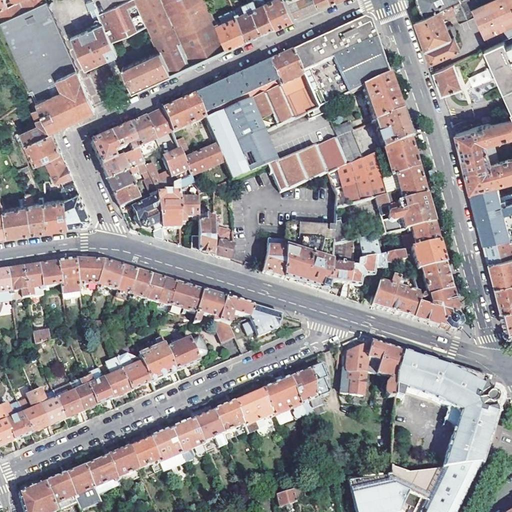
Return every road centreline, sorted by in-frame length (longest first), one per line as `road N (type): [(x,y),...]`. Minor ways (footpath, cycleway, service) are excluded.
road 1 (residential): [(365,0),(81,131),(75,148),(114,240)]
road 2 (secondary): [(387,0),(502,363)]
road 3 (residential): [(340,314),(316,338),(0,474)]
road 4 (secondary): [(114,240),(340,314)]
road 5 (secondary): [(340,314),(502,363)]
